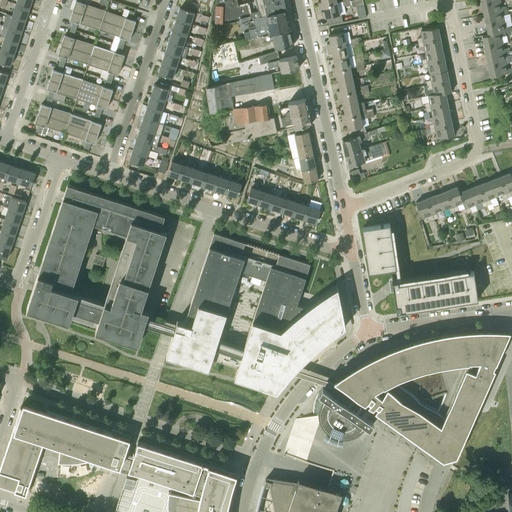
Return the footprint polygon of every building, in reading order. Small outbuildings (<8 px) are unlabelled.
[(17,0),(16,4),(29,9),(32,0),(17,0)] [(101,20),(104,10),(74,0),(71,10),(101,20)] [(249,18),(286,10),(283,0),(254,0),(254,1),(238,5),(236,0),(216,0),(213,9),(211,26),(249,18)] [(343,1),(337,3),(319,7),(320,11),(324,11),(325,18),(340,15),(345,14),(344,6),(343,1)] [(484,14),(507,10),(506,6),(501,7),(500,1),(482,4),(484,14)] [(12,16),(25,20),(29,9),(16,4),(12,16)] [(180,7),(176,19),(191,24),(194,12),(180,7)] [(103,20),(73,10),(69,20),(73,21),(70,29),(75,30),(78,23),(99,30),(103,20)] [(103,20),(133,30),(136,21),(132,19),(135,12),(130,10),(127,18),(106,11),(103,20)] [(257,37),(290,29),(286,10),(249,18),(252,33),(256,32),(257,37)] [(486,24),(504,21),(503,14),(507,14),(507,10),(484,14),(486,24)] [(207,22),(209,16),(202,14),(200,20),(207,22)] [(8,27),(22,31),(25,20),(12,16),(8,27)] [(191,24),(176,19),(173,30),(187,34),(191,24)] [(126,39),(129,40),(133,30),(103,20),(99,30),(121,37),(120,45),(123,46),(126,39)] [(488,34),(505,31),(511,30),(510,26),(505,27),(504,21),(486,24),(488,34)] [(205,34),(207,28),(199,25),(197,31),(205,34)] [(5,39),(18,43),(22,31),(8,27),(5,39)] [(418,42),(440,38),(437,27),(421,30),(422,37),(417,38),(418,42)] [(64,35),(61,45),(91,55),(94,45),(72,38),(75,30),(70,29),(68,36),(64,35)] [(294,44),(290,29),(257,37),(238,41),(240,50),(271,43),(270,40),(274,39),(276,48),(294,44)] [(187,34),(173,30),(169,41),(183,45),(187,34)] [(485,45),(502,42),(501,36),(506,35),(505,31),(488,34),(483,36),(485,45)] [(327,44),(328,48),(346,45),(343,33),(329,36),(330,43),(327,44)] [(440,38),(418,42),(419,47),(424,46),(425,52),(442,48),(440,38)] [(1,50),(14,54),(18,43),(5,39),(1,50)] [(25,54),(27,42),(19,41),(17,53),(25,54)] [(183,45),(169,41),(166,51),(180,56),(183,45)] [(487,55),(509,51),(509,47),(504,48),(502,42),(485,45),(487,55)] [(88,64),(91,55),(61,45),(58,54),(61,55),(59,63),(64,65),(66,57),(88,64)] [(91,55),(121,65),(124,55),(120,54),(123,46),(120,45),(118,45),(116,52),(94,45),(91,55)] [(346,45),(328,48),(329,53),(332,52),(334,59),(348,56),(346,45)] [(442,48),(425,52),(426,58),(421,59),(422,64),(444,59),(442,48)] [(261,63),(268,62),(269,68),(281,65),(282,71),(299,68),(296,55),(281,59),(278,49),(259,55),(261,63)] [(14,54),(1,50),(0,52),(0,63),(10,66),(14,54)] [(180,56),(166,51),(162,62),(176,67),(180,56)] [(489,65),(507,62),(505,56),(510,55),(509,51),(487,55),(489,65)] [(121,65),(91,55),(88,64),(109,71),(107,79),(112,81),(114,73),(118,74),(121,65)] [(348,56),(334,59),(335,67),(332,67),(333,72),(351,68),(348,56)] [(444,59),(422,64),(423,68),(428,67),(430,73),(447,70),(444,59)] [(176,67),(162,62),(158,74),(172,78),(176,67)] [(507,62),(489,65),(491,76),(511,71),(511,67),(508,68),(507,62)] [(53,70),(50,79),(79,89),(83,79),(61,72),(64,65),(59,63),(56,71),(53,70)] [(351,68),(333,72),(334,77),(337,76),(339,83),(353,80),(351,68)] [(447,70),(430,73),(431,80),(426,80),(427,85),(449,80),(447,70)] [(227,143),(236,141),(242,139),(252,137),(259,136),(276,132),(274,118),(271,118),(268,103),(234,108),(232,95),(274,88),(272,73),(206,87),(210,112),(224,110),(229,137),(226,137),(227,143)] [(79,89),(50,79),(46,89),(50,90),(47,97),(52,99),(55,91),(76,99),(79,89)] [(79,89),(109,99),(112,89),(109,88),(112,81),(107,79),(104,87),(83,79),(79,89)] [(188,87),(190,82),(182,79),(180,85),(188,87)] [(353,80),(339,83),(340,90),(337,90),(338,95),(355,92),(353,80)] [(428,96),(451,91),(449,80),(427,85),(428,89),(433,88),(434,94),(428,95),(428,96)] [(151,95),(165,100),(169,89),(155,84),(151,95)] [(109,99),(79,89),(76,99),(98,106),(95,113),(100,115),(103,107),(106,109),(109,99)] [(429,102),(424,103),(425,107),(447,103),(445,93),(451,92),(451,91),(428,96),(429,102)] [(355,92),(338,95),(339,100),(342,100),(343,106),(358,103),(355,92)] [(165,100),(151,95),(147,106),(162,111),(165,100)] [(41,104),(38,113),(68,123),(71,114),(50,107),(52,99),(47,97),(45,105),(41,104)] [(281,108),(282,117),(309,111),(306,98),(289,102),(290,106),(281,108)] [(358,103),(343,106),(345,113),(341,114),(342,119),(360,115),(358,103)] [(447,103),(425,107),(426,112),(431,110),(433,117),(450,113),(447,103)] [(162,111),(147,106),(144,117),(158,122),(162,111)] [(309,111),(282,117),(284,125),(294,123),(295,128),(312,124),(309,111)] [(65,133),(68,123),(38,113),(35,123),(38,124),(36,132),(41,133),(43,126),(65,133)] [(68,123),(98,133),(101,124),(97,123),(100,115),(95,113),(93,121),(71,114),(68,123)] [(450,113),(433,117),(434,123),(429,124),(430,128),(452,124),(450,113)] [(360,115),(342,119),(343,124),(347,123),(350,137),(343,140),(365,133),(364,127),(363,127),(360,115)] [(158,122),(144,117),(140,128),(154,133),(158,122)] [(98,133),(68,123),(65,133),(86,140),(84,148),(89,149),(91,142),(95,143),(98,133)] [(452,124),(430,128),(431,133),(436,132),(437,138),(454,135),(452,124)] [(365,133),(367,137),(386,131),(385,126),(365,133)] [(160,135),(154,133),(140,128),(137,139),(157,146),(160,135)] [(293,134),(296,146),(311,143),(308,131),(293,134)] [(365,133),(343,140),(346,155),(361,149),(359,142),(367,139),(365,133)] [(167,149),(157,146),(137,139),(133,150),(147,155),(149,149),(166,154),(167,149)] [(311,143),(296,146),(298,158),(313,155),(311,143)] [(361,149),(346,155),(348,166),(384,154),(380,143),(376,145),(361,149)] [(147,155),(133,150),(129,161),(143,166),(147,155)] [(313,155),(298,158),(301,170),(316,167),(313,155)] [(168,174),(180,178),(184,164),(172,160),(168,174)] [(0,189),(3,190),(7,179),(12,165),(0,161),(0,176),(0,177),(0,178),(0,189)] [(165,173),(168,163),(161,161),(158,171),(165,173)] [(184,164),(180,178),(191,182),(196,167),(184,164)] [(19,183),(23,169),(12,165),(7,179),(19,183)] [(196,167),(191,182),(202,186),(207,171),(196,167)] [(316,167),(301,170),(303,182),(318,179),(316,167)] [(364,172),(360,173),(358,168),(351,171),(353,178),(358,180),(361,179),(365,177),(364,172)] [(36,173),(23,169),(19,183),(31,187),(36,173)] [(207,171),(202,186),(214,189),(219,175),(207,171)] [(511,176),(510,172),(500,176),(508,197),(511,195),(511,176)] [(219,175),(214,189),(225,193),(230,179),(219,175)] [(508,197),(500,176),(490,180),(496,196),(502,194),(504,199),(508,197)] [(230,179),(225,193),(237,197),(242,183),(230,179)] [(496,196),(490,180),(480,184),(488,205),(492,203),(490,199),(496,196)] [(38,273),(27,308),(69,322),(73,311),(99,320),(95,330),(138,344),(144,324),(147,317),(149,310),(142,308),(166,231),(160,229),(165,216),(67,184),(59,211),(40,267),(43,268),(41,275),(38,273)] [(488,205),(480,184),(469,188),(476,204),(482,202),(483,207),(488,205)] [(247,200),(259,204),(263,190),(251,186),(247,200)] [(463,202),(464,202),(460,192),(457,186),(447,190),(455,211),(459,209),(457,205),(463,202)] [(476,204),(469,188),(460,192),(464,202),(463,202),(467,213),(471,211),(470,206),(476,204)] [(263,190),(259,204),(270,208),(275,194),(263,190)] [(455,211),(447,190),(437,194),(443,210),(449,208),(451,213),(455,211)] [(275,194),(270,208),(281,212),(286,198),(275,194)] [(443,210),(437,194),(427,198),(435,219),(439,217),(437,212),(443,210)] [(3,207),(8,208),(22,213),(26,201),(7,195),(3,207)] [(286,198),(281,212),(293,216),(297,202),(286,198)] [(435,219),(427,198),(416,202),(422,218),(429,216),(431,220),(435,219)] [(297,202),(293,216),(304,219),(309,206),(297,202)] [(309,206),(304,219),(316,224),(321,210),(309,206)] [(4,220),(19,224),(22,213),(8,208),(4,220)] [(1,231),(15,236),(19,224),(4,220),(1,231)] [(390,223),(362,227),(368,272),(396,268),(390,223)] [(471,230),(470,228),(464,230),(465,232),(466,236),(473,234),(471,230)] [(0,232),(0,243),(11,247),(15,236),(1,231),(0,232)] [(286,380),(289,376),(292,372),(296,369),(295,368),(299,364),(303,360),(307,356),(312,353),(316,349),(320,345),(324,341),(329,338),(333,334),(338,331),(346,326),(338,286),(306,308),(297,305),(310,264),(214,232),(184,322),(177,319),(175,326),(147,317),(144,324),(173,334),(166,354),(173,356),(186,360),(204,366),(206,367),(207,367),(208,368),(212,357),(238,366),(234,376),(236,377),(237,377),(238,378),(269,388),(276,390),(279,387),(282,383),(286,380)] [(455,234),(457,241),(464,240),(462,232),(455,234)] [(11,247),(0,243),(0,256),(7,259),(11,247)] [(396,311),(404,309),(404,310),(478,299),(474,271),(398,282),(398,279),(392,280),(396,311)] [(376,357),(368,361),(356,367),(345,373),(335,381),(337,383),(378,411),(443,458),(455,455),(467,429),(510,333),(507,333),(505,333),(497,332),(492,332),(486,332),(482,332),(478,332),(464,333),(450,334),(435,337),(421,340),(406,344),(392,349),(384,353),(376,357)] [(335,387),(337,383),(297,369),(296,369),(292,372),(335,387)] [(366,417),(373,408),(337,383),(335,387),(331,392),(323,386),(318,392),(319,393),(317,395),(316,397),(315,400),(314,402),(314,405),(313,408),(313,410),(313,413),(313,416),(317,415),(317,416),(318,418),(318,421),(319,423),(321,425),(322,427),(323,429),(325,430),(327,432),(329,433),(331,434),(333,436),(335,436),(337,437),(339,438),(342,438),(344,438),(346,438),(349,437),(351,437),(353,436),(355,435),(357,434),(359,433),(361,431),(363,430),(365,428),(366,426),(370,429),(374,423),(366,417)] [(92,458),(120,467),(131,435),(112,429),(111,432),(24,403),(22,406),(21,406),(0,467),(0,486),(26,495),(45,437),(47,438),(48,439),(48,438),(61,441),(58,463),(59,463),(59,461),(63,461),(66,462),(70,462),(75,461),(79,461),(84,460),(89,459),(92,458)] [(226,511),(228,505),(232,490),(237,474),(209,465),(138,441),(129,467),(130,467),(127,477),(126,477),(114,511),(226,511)] [(332,511),(339,492),(327,488),(298,478),(269,468),(267,473),(266,478),(263,485),(261,492),(259,500),(258,505),(257,510),(256,511),(332,511)]
